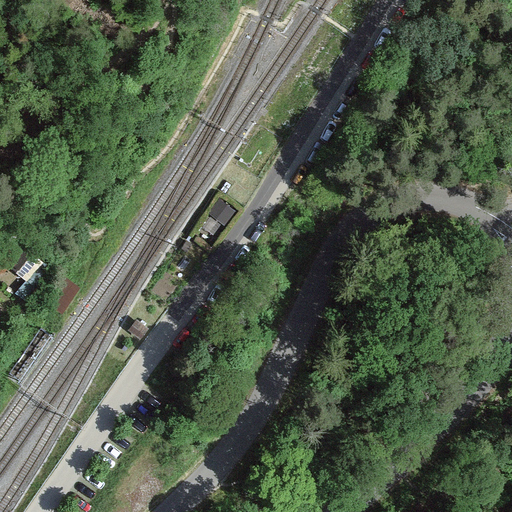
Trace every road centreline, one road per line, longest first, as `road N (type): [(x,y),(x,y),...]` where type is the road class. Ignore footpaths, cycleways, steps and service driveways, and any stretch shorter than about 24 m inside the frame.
road 1 (unclassified): [(41,511),(250,228),(395,0)]
road 2 (unclassified): [(511,231),(470,206),(431,199),(389,204),(353,228),(254,419),(173,511)]
road 3 (tertiary): [(345,511),(457,406),(511,339)]
